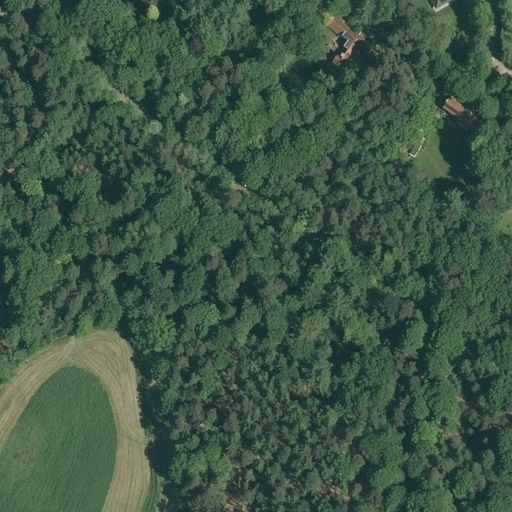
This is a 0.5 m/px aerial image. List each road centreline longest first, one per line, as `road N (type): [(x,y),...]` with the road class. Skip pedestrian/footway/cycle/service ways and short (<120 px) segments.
road 1 (unclassified): [(511,373),(0,7)]
road 2 (track): [(0,348),(65,292),(110,297),(144,312),(169,341),(233,511)]
